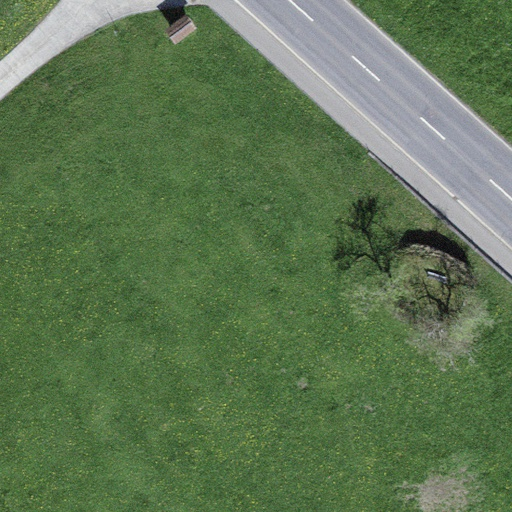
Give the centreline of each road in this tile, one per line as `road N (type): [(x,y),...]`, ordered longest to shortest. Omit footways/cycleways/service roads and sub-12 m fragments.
road 1 (primary): [(282,0),(511,203)]
road 2 (unclassified): [(107,0),(0,95)]
